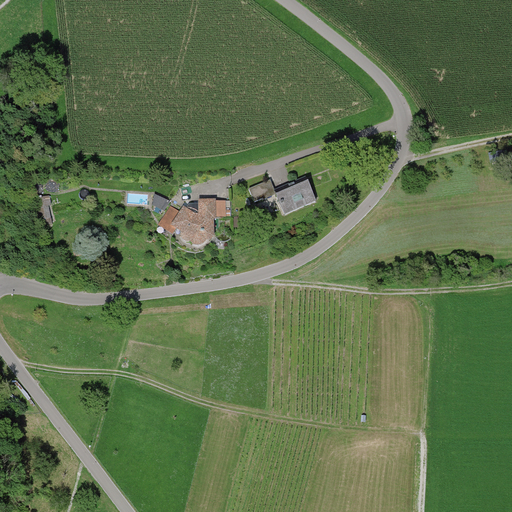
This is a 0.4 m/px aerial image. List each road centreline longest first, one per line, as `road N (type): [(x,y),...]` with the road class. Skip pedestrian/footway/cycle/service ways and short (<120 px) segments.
road 1 (unclassified): [(0,285),(91,300),(206,287),(315,252),(362,211),(404,144),(396,98),(282,0)]
road 2 (track): [(11,361),(131,376),(252,415),(422,437)]
road 3 (track): [(419,511),(429,323),(419,291),(244,279)]
road 4 (unclassified): [(124,511),(0,345)]
road 5 (track): [(404,121),(228,183)]
